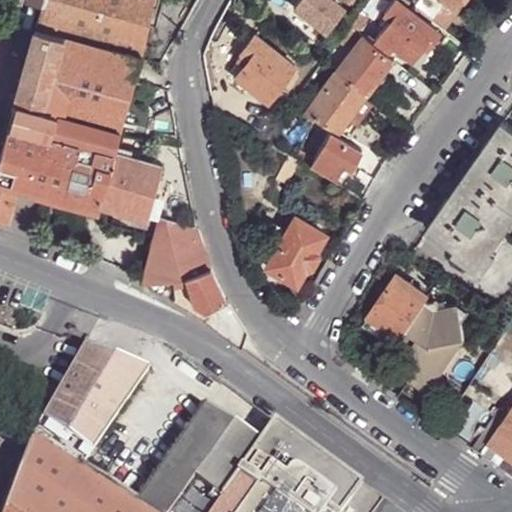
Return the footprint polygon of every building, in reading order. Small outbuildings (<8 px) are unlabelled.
[(141,57),(154,0),(43,0),(36,26),(141,57)] [(296,0),(293,5),(325,30),(347,0),(296,0)] [(388,48),(393,44),(413,57),(424,42),(429,46),(440,31),(396,0),(393,0),(383,13),(389,18),(374,38),(388,48)] [(415,0),(445,21),(460,0),(415,0)] [(348,26),(357,31),(368,17),(359,11),(348,26)] [(116,145),(141,57),(36,26),(28,51),(42,55),(34,87),(26,88),(18,86),(8,120),(115,149),(116,145)] [(249,58),(237,73),(235,75),(268,99),(295,63),(256,33),(241,52),(249,58)] [(367,92),(392,57),(362,35),(336,69),(367,92)] [(28,51),(18,86),(26,88),(34,87),(42,55),(28,51)] [(231,69),(237,73),(249,58),(241,52),(237,57),(239,58),(231,69)] [(364,96),(367,92),(336,69),(307,109),(340,130),(351,113),(364,96)] [(370,98),(364,96),(351,113),(357,116),(370,98)] [(340,130),(374,149),(382,137),(355,119),(357,116),(351,113),(340,130)] [(0,174),(17,180),(100,203),(100,201),(115,149),(8,120),(7,126),(0,148),(0,174)] [(179,142),(175,125),(158,121),(155,137),(179,142)] [(511,219),(511,128),(501,121),(468,168),(426,228),(481,264),(511,219)] [(331,129),(310,162),(343,180),(351,166),(355,167),(365,148),(331,129)] [(116,145),(115,149),(135,155),(136,150),(116,145)] [(164,161),(183,160),(181,148),(160,149),(160,162),(163,163),(164,161)] [(115,149),(100,201),(115,205),(148,215),(149,213),(158,216),(164,197),(154,195),(163,163),(160,162),(135,155),(115,149)] [(300,159),(289,153),(277,176),(287,181),(300,159)] [(0,222),(4,224),(17,180),(0,174),(0,222)] [(280,229),(275,238),(280,242),(267,264),(297,281),(326,231),(296,213),(287,227),(285,232),(280,229)] [(210,266),(198,228),(159,217),(143,284),(176,297),(203,315),(241,343),(245,329),(210,266)] [(266,233),(275,238),(280,229),(285,232),(287,227),(274,219),(266,233)] [(393,343),(425,298),(429,292),(397,271),(370,313),(383,322),(376,331),(393,343)] [(425,298),(393,343),(405,354),(394,368),(413,380),(405,390),(429,407),(449,377),(447,365),(466,338),(463,324),(471,313),(455,302),(440,309),(438,299),(431,301),(425,298)] [(364,323),(376,331),(383,322),(370,313),(364,323)] [(83,347),(31,443),(89,465),(150,368),(83,347)] [(239,511),(254,490),(236,477),(251,458),(249,456),(259,441),(205,405),(149,488),(89,465),(31,443),(3,511),(239,511)] [(511,406),(482,451),(511,470),(511,406)] [(274,424),(272,422),(259,441),(249,456),(251,458),(274,424)] [(360,488),(274,424),(251,458),(272,473),(266,480),(268,496),(291,511),(342,511),(359,489),(360,488)] [(0,511),(3,511),(31,443),(13,437),(12,438),(0,433),(0,511)] [(272,473),(251,458),(236,477),(254,490),(239,511),(291,511),(268,496),(266,480),(272,473)] [(391,511),(370,496),(369,496),(359,489),(342,511),(391,511)]
